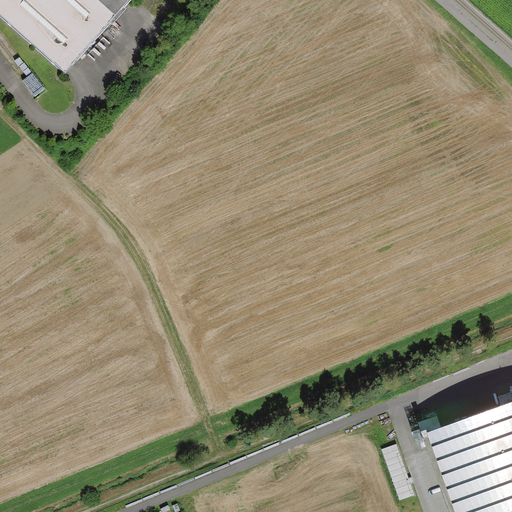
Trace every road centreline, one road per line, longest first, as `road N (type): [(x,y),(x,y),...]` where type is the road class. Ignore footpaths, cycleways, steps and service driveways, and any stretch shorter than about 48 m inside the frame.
road 1 (track): [(0,110),(118,227),(218,457)]
road 2 (track): [(218,457),(511,336)]
road 3 (track): [(84,511),(218,457)]
